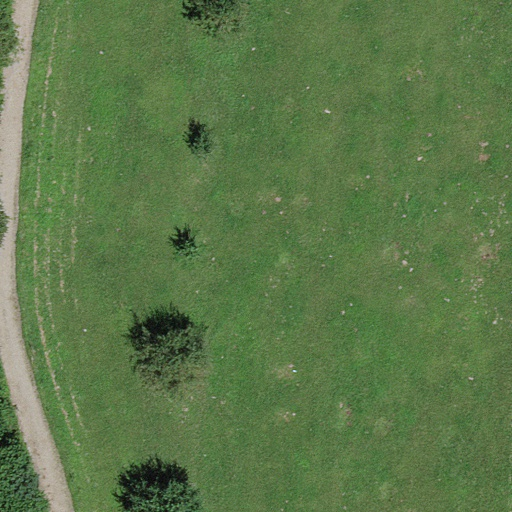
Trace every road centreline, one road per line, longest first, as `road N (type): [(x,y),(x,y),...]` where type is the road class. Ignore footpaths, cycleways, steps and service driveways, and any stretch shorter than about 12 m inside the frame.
road 1 (track): [(63,511),(8,355),(0,227)]
road 2 (track): [(0,200),(20,0)]
